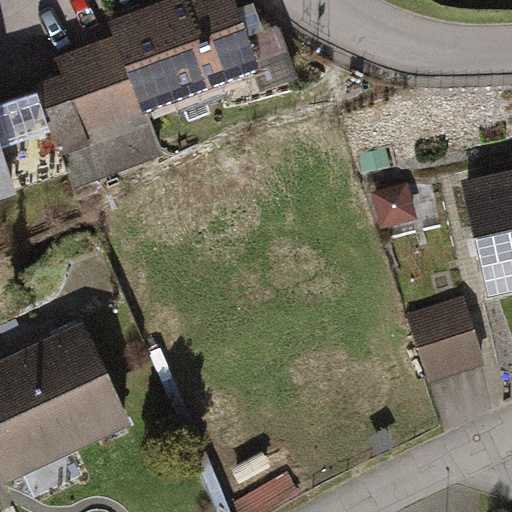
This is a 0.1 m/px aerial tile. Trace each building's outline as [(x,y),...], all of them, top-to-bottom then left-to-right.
[(138,120),(253,78),(223,0),(173,0),(99,27),(104,43),(47,63),(53,80),(29,89),(68,195),(154,163),(138,120)] [(269,93),(298,85),(283,29),(253,37),(269,93)] [(0,205),(10,202),(0,168),(0,205)] [(511,172),(446,189),(474,303),(511,293),(511,172)] [(363,194),(372,229),(406,220),(397,185),(363,194)] [(475,364),(453,297),(398,316),(420,382),(475,364)] [(76,324),(0,361),(0,490),(127,429),(76,324)]
